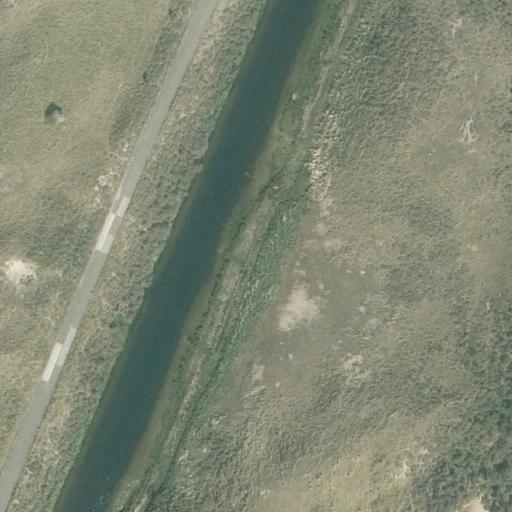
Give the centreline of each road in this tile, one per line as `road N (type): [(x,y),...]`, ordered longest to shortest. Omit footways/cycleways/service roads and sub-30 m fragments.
road 1 (track): [(353,0),(136,511)]
road 2 (track): [(0,502),(206,0)]
